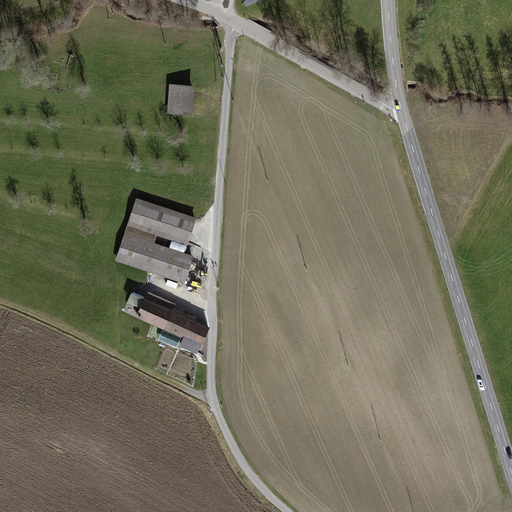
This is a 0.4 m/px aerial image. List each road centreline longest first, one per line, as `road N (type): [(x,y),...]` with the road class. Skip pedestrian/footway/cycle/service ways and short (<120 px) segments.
road 1 (track): [(287,511),(243,464),(210,379),(236,22)]
road 2 (tertiary): [(511,477),(401,109)]
road 3 (track): [(214,403),(0,302)]
road 4 (unclassified): [(221,14),(401,109)]
